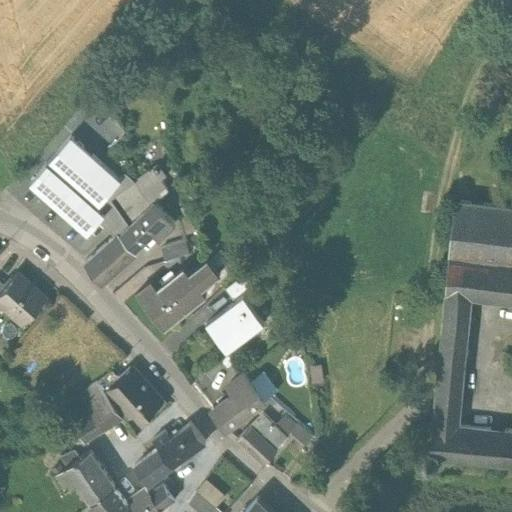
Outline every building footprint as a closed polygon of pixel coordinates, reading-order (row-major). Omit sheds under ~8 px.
[(81,109),(87,117),(106,101),(100,93),(81,109)] [(72,132),(48,159),(98,202),(121,175),(72,132)] [(48,159),(31,178),(88,228),(98,215),(104,208),(98,202),(48,159)] [(158,162),(136,178),(110,196),(129,220),(154,197),(168,187),(162,178),(166,175),(158,162)] [(126,170),(121,175),(98,202),(104,208),(98,215),(115,230),(118,228),(119,230),(129,220),(110,196),(136,178),(126,170)] [(511,202),(456,196),(432,445),(429,445),(425,446),(422,448),(421,452),(420,457),(422,461),(425,464),(429,465),(434,465),(438,463),(439,461),(440,457),(511,464),(511,202)] [(129,220),(119,230),(136,249),(154,231),(160,238),(176,221),(154,197),(129,220)] [(190,213),(180,216),(185,233),(195,230),(190,213)] [(115,230),(83,260),(102,282),(137,250),(136,249),(119,230),(118,228),(115,230)] [(186,238),(161,246),(165,259),(190,251),(186,238)] [(151,278),(136,289),(164,325),(208,292),(203,285),(221,270),(209,254),(189,270),(185,264),(157,285),(151,278)] [(3,283),(0,286),(0,305),(18,322),(45,292),(16,268),(3,283)] [(243,276),(226,289),(233,298),(250,285),(243,276)] [(243,295),(206,323),(226,350),(263,322),(243,295)] [(290,344),(293,359),(306,357),(303,338),(294,340),(294,344),(290,344)] [(166,399),(135,363),(120,376),(105,390),(125,419),(133,415),(141,423),(166,399)] [(105,390),(120,376),(112,368),(98,380),(105,390)] [(231,390),(210,406),(226,428),(267,398),(245,368),(226,382),(231,390)] [(105,390),(98,380),(80,393),(93,414),(75,427),(85,442),(125,419),(105,390)] [(251,424),(276,448),(287,435),(275,424),(263,412),(251,424)] [(285,413),(275,424),(287,435),(291,431),(297,424),(285,413)] [(299,422),(305,427),(310,420),(304,416),(299,422)] [(164,429),(152,438),(158,445),(174,466),(206,441),(189,420),(169,436),(164,429)] [(299,422),(297,424),(291,431),(306,445),(314,436),(305,427),(299,422)] [(237,438),(264,463),(277,449),(276,448),(251,424),(250,424),(237,438)] [(174,466),(158,445),(134,463),(150,484),(174,466)] [(64,467),(54,473),(66,490),(76,483),(88,500),(115,482),(92,448),(64,467)] [(51,468),(54,473),(64,467),(60,462),(51,468)] [(206,478),(196,490),(215,507),(226,495),(206,478)] [(115,482),(88,500),(89,502),(96,511),(111,511),(128,501),(115,482)] [(145,483),(128,496),(130,499),(140,511),(155,511),(174,498),(163,483),(151,492),(145,483)] [(229,511),(237,504),(226,495),(215,507),(196,490),(188,502),(199,511),(229,511)] [(276,511),(277,511),(257,493),(239,511),(276,511)] [(128,501),(111,511),(140,511),(130,499),(128,501)] [(96,511),(89,502),(79,511),(80,511),(96,511)]
